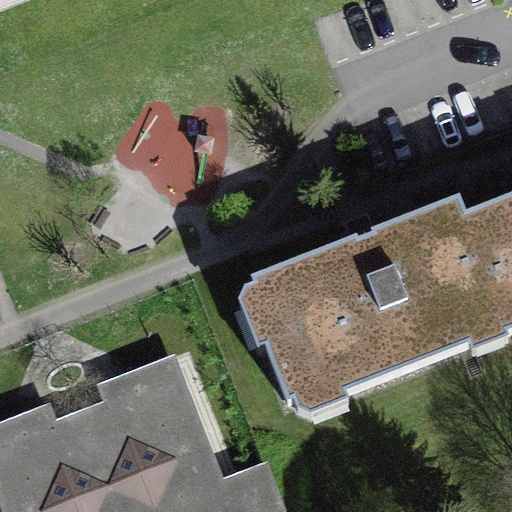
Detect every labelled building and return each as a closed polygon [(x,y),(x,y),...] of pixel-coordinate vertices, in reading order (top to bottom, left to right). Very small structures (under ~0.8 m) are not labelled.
[(501,323),(499,323),(505,337),(511,334),(511,204),(464,223),(462,224),(501,323)] [(462,224),(464,223),(458,207),(254,285),(269,324),(257,329),(287,406),(338,386),(342,397),(474,346),(470,335),(499,323),(501,323),(462,224)] [(260,511),(251,511),(238,478),(222,484),(180,377),(81,416),(118,511),(282,511),(279,505),(260,511)] [(118,511),(81,416),(0,447),(0,501),(4,511),(118,511)] [(251,511),(260,511),(279,505),(265,467),(238,478),(251,511)]
